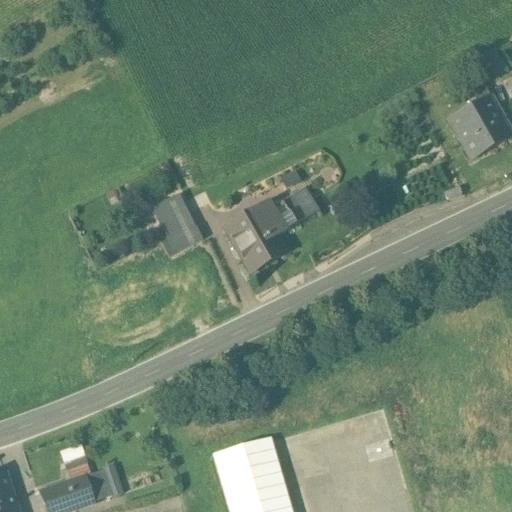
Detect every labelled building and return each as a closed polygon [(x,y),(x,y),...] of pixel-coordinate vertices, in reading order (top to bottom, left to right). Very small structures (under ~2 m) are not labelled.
[(505,72),(495,52),(471,63),(481,83),(505,72)] [(487,98),(449,116),(472,158),(511,137),(511,129),(505,115),(498,119),(487,98)] [(267,207),(225,230),(251,275),(287,254),(277,238),(319,213),(305,190),(270,212),(267,207)] [(183,214),(175,198),(152,210),(160,227),(165,225),(170,234),(179,253),(202,242),(196,229),(195,229),(186,212),(183,214)] [(170,234),(159,239),(169,258),(179,253),(170,234)] [(129,282),(111,291),(119,306),(136,297),(129,282)] [(136,297),(119,306),(139,348),(177,329),(156,287),(136,297)] [(291,511),(270,440),(213,457),(228,511),(291,511)] [(62,462),(83,455),(80,445),(59,452),(62,462)] [(116,467),(90,471),(95,502),(121,498),(116,467)] [(16,511),(4,476),(0,476),(0,511),(16,511)] [(85,479),(66,485),(75,511),(94,505),(85,479)] [(66,485),(40,494),(45,511),(74,511),(75,511),(66,485)]
